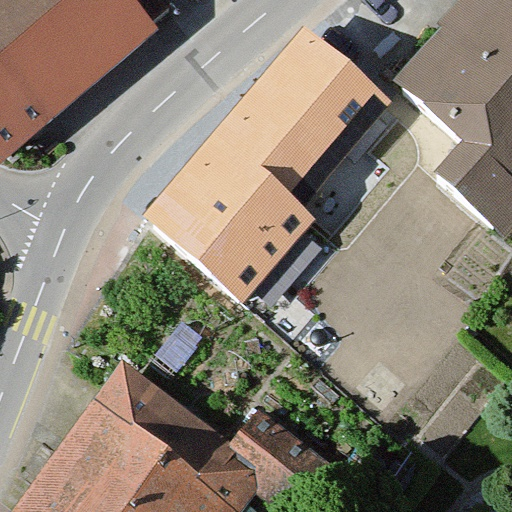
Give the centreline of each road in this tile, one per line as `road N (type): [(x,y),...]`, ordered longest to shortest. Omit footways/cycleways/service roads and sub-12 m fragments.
road 1 (unclassified): [(50,264),(82,191),(138,130),(288,0)]
road 2 (unclassified): [(0,395),(50,264)]
